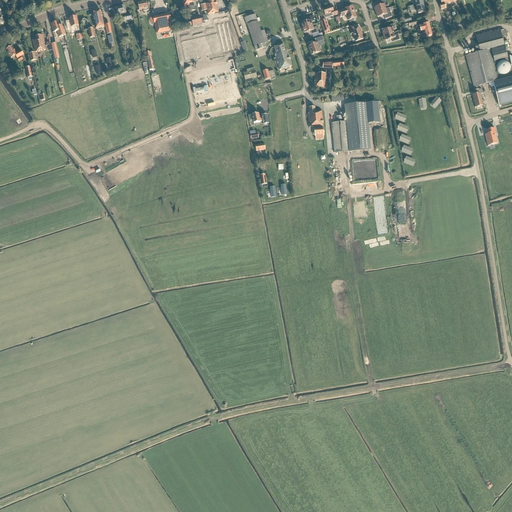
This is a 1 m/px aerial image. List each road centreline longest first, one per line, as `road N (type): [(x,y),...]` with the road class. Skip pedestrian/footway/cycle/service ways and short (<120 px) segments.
road 1 (track): [(0,503),(221,416),(511,364)]
road 2 (track): [(0,140),(41,124),(93,165),(190,120),(184,74)]
road 3 (unclassified): [(511,364),(467,123)]
road 4 (track): [(447,47),(302,63)]
road 5 (residential): [(467,123),(435,0)]
